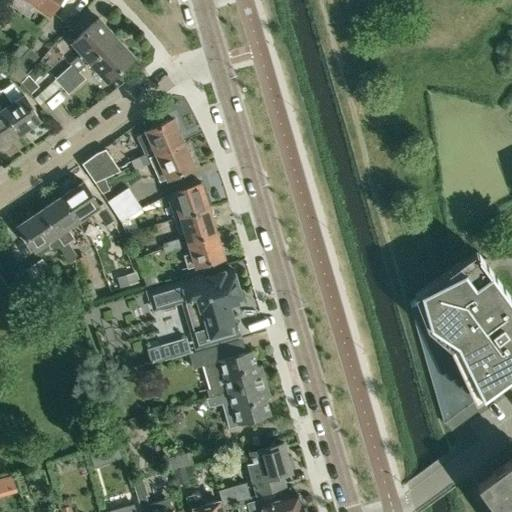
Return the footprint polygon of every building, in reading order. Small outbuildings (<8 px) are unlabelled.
[(32,0),(52,13),(57,6),(60,0),(32,0)] [(78,71),(87,63),(115,36),(98,17),(73,40),(83,52),(55,77),(62,85),(78,71)] [(107,80),(118,69),(133,56),(115,36),(87,63),(93,70),(96,67),(107,80)] [(10,74),(18,82),(41,58),(32,49),(10,74)] [(43,76),(36,68),(23,81),(33,92),(41,85),(37,81),(43,76)] [(68,92),(84,78),(78,71),(62,85),(68,92)] [(23,94),(12,102),(4,91),(2,93),(0,90),(0,106),(1,109),(18,133),(28,126),(32,129),(39,124),(37,120),(39,118),(23,94)] [(0,144),(18,133),(1,109),(0,109),(0,144)] [(150,156),(184,142),(173,118),(146,130),(136,134),(144,153),(148,152),(150,156)] [(159,180),(176,173),(194,165),(184,142),(150,156),(148,152),(144,153),(145,154),(140,156),(144,164),(150,161),(159,180)] [(82,163),(95,181),(121,170),(105,148),(97,152),(82,163)] [(135,168),(144,164),(140,156),(132,159),(135,168)] [(109,188),(103,178),(95,181),(102,191),(109,188)] [(99,205),(94,197),(83,181),(61,195),(77,220),(90,211),(98,222),(102,220),(109,229),(116,224),(113,219),(102,202),(99,205)] [(180,215),(208,206),(208,205),(212,204),(207,191),(204,192),(200,182),(172,191),(175,201),(180,215)] [(115,211),(135,198),(128,187),(107,201),(115,211)] [(67,227),(77,220),(61,195),(40,210),(63,244),(67,241),(74,237),(67,227)] [(135,198),(115,211),(121,221),(141,207),(135,198)] [(180,242),(216,230),(208,206),(180,215),(180,216),(175,218),(181,237),(178,238),(180,242)] [(72,248),(67,241),(63,244),(40,210),(18,224),(39,255),(51,247),(59,247),(64,254),(72,248)] [(188,267),(205,261),(224,255),(222,252),(225,251),(222,241),(219,242),(216,230),(180,242),(178,238),(170,241),(173,250),(182,248),(188,267)] [(170,241),(162,243),(165,253),(173,250),(170,241)] [(72,248),(64,254),(69,261),(77,256),(72,248)] [(421,293),(416,297),(416,296),(409,302),(444,423),(511,373),(511,297),(481,255),(478,251),(437,281),(421,290),(421,293)] [(31,266),(48,290),(58,283),(42,259),(31,266)] [(241,296),(233,269),(203,278),(202,274),(147,290),(149,299),(152,299),(154,307),(183,299),(197,345),(237,333),(233,319),(232,319),(227,305),(238,302),(237,297),(241,296)] [(131,272),(116,277),(119,285),(120,287),(129,284),(138,281),(136,275),(135,271),(131,272)] [(141,274),(146,285),(157,282),(153,271),(141,274)] [(0,314),(3,313),(3,314),(18,304),(7,286),(6,287),(0,278),(0,314)] [(96,296),(92,281),(81,285),(86,300),(97,297),(96,296)] [(186,337),(161,344),(165,359),(189,352),(192,351),(192,350),(190,350),(186,337)] [(242,379),(263,373),(260,364),(255,365),(250,349),(238,353),(234,339),(189,352),(193,367),(208,362),(215,386),(207,388),(209,396),(243,386),(242,379)] [(113,366),(111,360),(105,362),(107,368),(113,366)] [(239,422),(250,419),(269,414),(264,397),(270,396),(263,373),(242,379),(243,386),(209,396),(212,405),(224,401),(226,409),(234,406),(239,422)] [(88,452),(94,466),(122,456),(117,441),(88,452)] [(287,455),(283,442),(251,451),(254,463),(250,465),(258,494),(268,491),(267,486),(284,481),(281,473),(291,470),(290,468),(294,467),(291,454),(287,455)] [(246,459),(243,449),(227,454),(230,464),(246,459)] [(171,471),(175,470),(186,466),(196,463),(193,453),(192,451),(167,458),(168,460),(171,471)] [(511,511),(511,457),(477,483),(498,511),(511,511)] [(186,466),(175,470),(178,481),(189,478),(186,466)] [(244,483),(219,490),(223,504),(248,497),(245,487),(244,483)] [(172,511),(169,499),(149,505),(144,488),(135,491),(141,511),(172,511)] [(216,491),(218,499),(199,505),(194,490),(186,492),(190,508),(193,507),(194,511),(222,511),(220,507),(220,505),(223,504),(219,490),(216,491)] [(298,493),(272,501),(270,496),(268,491),(258,494),(248,497),(223,504),(220,505),(220,507),(235,502),(237,511),(307,511),(306,506),(301,504),(298,493)]
